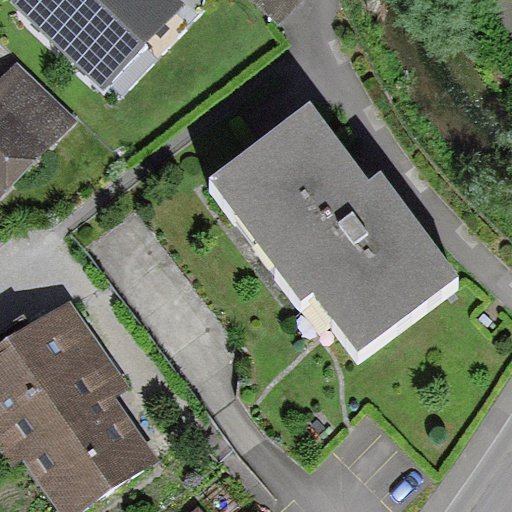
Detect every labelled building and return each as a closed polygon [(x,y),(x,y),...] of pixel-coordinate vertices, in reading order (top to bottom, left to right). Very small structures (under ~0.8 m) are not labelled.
[(101,86),(183,1),(181,0),(12,0),(13,0),(101,86)] [(258,0),(278,19),(297,0),(258,0)] [(0,195),(73,118),(14,63),(0,78),(0,195)] [(213,191),(307,314),(319,306),(359,359),(456,285),(383,189),(372,196),(311,116),(213,191)] [(71,299),(0,347),(0,447),(12,465),(24,458),(61,511),(81,511),(159,459),(116,396),(131,386),(71,299)]
